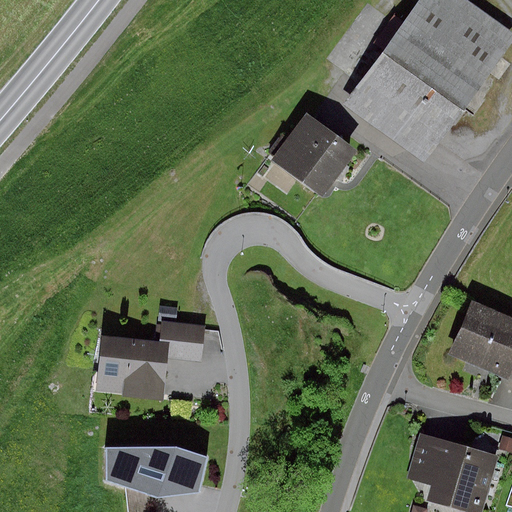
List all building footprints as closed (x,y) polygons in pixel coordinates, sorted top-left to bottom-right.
[(427,163),(511,44),(511,31),(467,0),(420,0),(345,105),(367,120),(427,163)] [(359,151),(307,114),(272,162),(324,199),(359,151)] [(509,381),(511,374),(511,317),(473,300),(449,355),(509,381)] [(160,343),(103,336),(96,391),(123,394),(123,397),(164,402),(169,359),(202,363),(206,327),(162,322),(160,343)] [(370,368),(364,365),(360,373),(367,375),(370,368)] [(295,420),(277,415),(273,430),(291,435),(295,420)] [(464,511),(483,511),(499,456),(421,435),(408,479),(432,486),(427,502),(464,511)] [(511,453),(511,438),(504,436),(500,450),(511,453)] [(177,448),(108,449),(108,482),(159,498),(200,493),(209,458),(177,448)]
